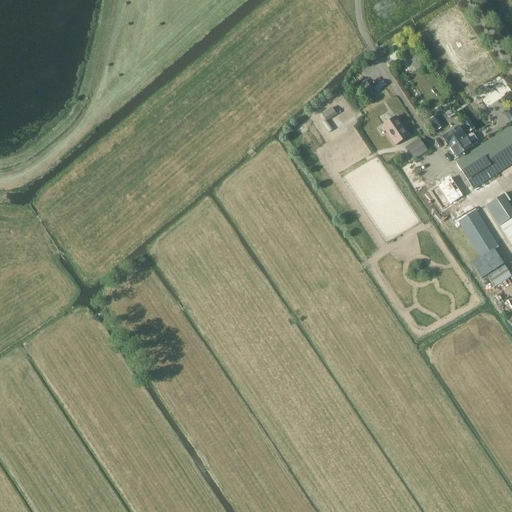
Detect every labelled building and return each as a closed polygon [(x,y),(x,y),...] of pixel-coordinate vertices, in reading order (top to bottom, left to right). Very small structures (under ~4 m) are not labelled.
[(359,89),(367,100),(375,95),(367,83),(359,89)] [(334,106),(323,112),(327,120),(338,115),(334,106)] [(396,145),(409,136),(396,117),(383,126),(396,145)] [(511,125),(456,162),(473,189),(511,163),(511,125)] [(441,138),(455,158),(472,147),(469,144),(475,140),(475,138),(473,134),(470,134),(465,137),(458,127),(441,138)] [(404,148),(413,161),(427,151),(419,139),(404,148)] [(439,184),(451,203),(463,195),(451,176),(439,184)] [(511,209),(502,195),(485,206),(499,226),(511,217),(511,209)] [(494,249),(498,246),(476,211),(458,222),(480,257),(494,249)] [(511,219),(500,228),(511,245),(511,219)] [(480,258),(472,263),(481,279),(487,275),(504,265),(494,249),(498,247),(498,246),(494,249),(480,258)] [(511,277),(504,265),(487,275),(495,287),(511,277)]
